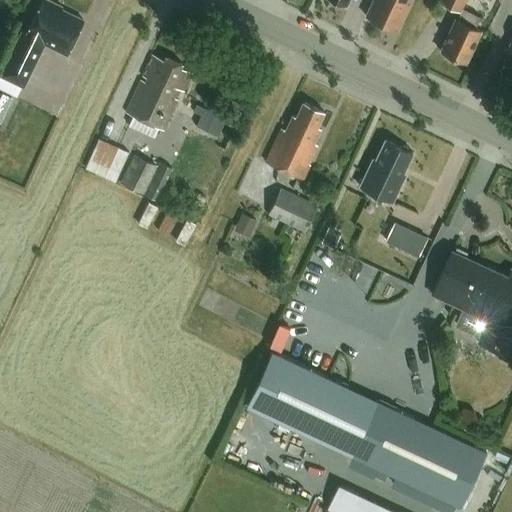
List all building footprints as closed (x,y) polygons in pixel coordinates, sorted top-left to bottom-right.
[(66,55),(83,20),(52,5),(53,3),(46,0),(42,0),(26,34),(21,32),(0,75),(23,87),(44,44),(66,55)] [(411,0),(372,0),(365,17),(396,31),(411,0)] [(478,18),(461,10),(465,0),(438,0),(438,1),(460,11),(456,20),(455,19),(440,52),(465,64),(480,31),(474,28),(479,17),(478,17),(478,18)] [(180,68),(182,64),(165,56),(164,60),(152,55),(125,113),(165,131),(192,73),(180,68)] [(0,113),(3,115),(11,98),(0,92),(0,113)] [(317,127),(324,112),(303,102),(296,117),(292,116),(285,131),(281,129),(265,162),(303,179),(314,155),(313,155),(317,145),(313,144),(320,129),(317,127)] [(221,134),(225,124),(208,115),(203,126),(221,134)] [(88,167),(120,179),(132,149),(100,136),(88,167)] [(376,197),(391,204),(404,176),(401,175),(412,153),(408,151),(407,148),(403,146),(400,147),(385,140),(375,161),(372,159),(350,205),(343,201),(329,231),(352,242),(365,213),(363,212),(369,199),(374,201),(376,197)] [(133,157),(121,183),(157,200),(171,169),(159,163),(156,168),(133,157)] [(280,188),(268,215),(304,231),(316,204),(280,188)] [(148,203),(138,223),(138,224),(146,228),(147,228),(157,207),(148,203)] [(157,230),(166,235),(176,217),(167,212),(157,230)] [(258,223),(242,216),(235,232),(251,239),(258,223)] [(186,220),(175,241),(184,246),(195,224),(186,220)] [(511,358),(511,279),(452,251),(431,295),(488,321),(478,343),(511,358)] [(348,386),(271,350),(245,406),(322,442),(348,386)] [(460,507),(486,450),(378,400),(352,456),(460,507)] [(328,509),(335,511),(407,511),(338,483),(328,509)]
